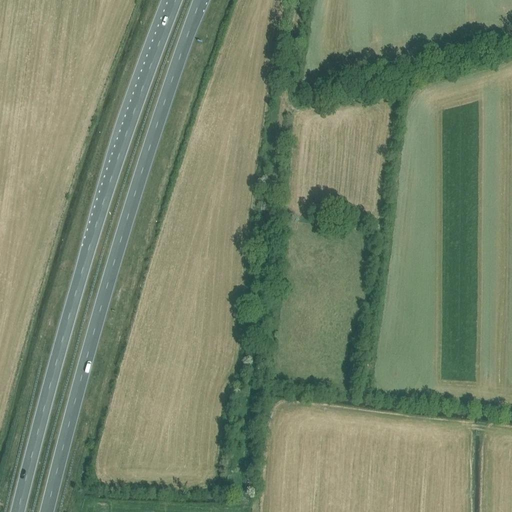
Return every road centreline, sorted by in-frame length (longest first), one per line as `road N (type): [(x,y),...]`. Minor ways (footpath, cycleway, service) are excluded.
road 1 (trunk): [(175,0),(96,222),(17,511)]
road 2 (trunk): [(47,511),(103,297),(200,0)]
